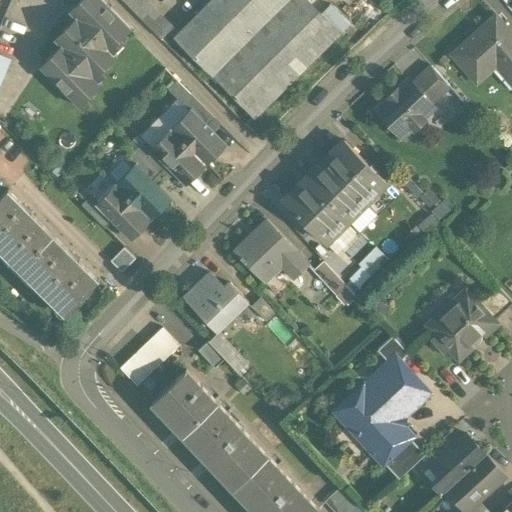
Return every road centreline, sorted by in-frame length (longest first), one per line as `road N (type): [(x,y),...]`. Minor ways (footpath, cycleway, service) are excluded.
road 1 (residential): [(192,511),(80,396),(78,368),(85,349),(268,159)]
road 2 (residential): [(268,159),(445,0)]
road 3 (residential): [(268,159),(110,0)]
road 4 (secondary): [(0,394),(113,511)]
